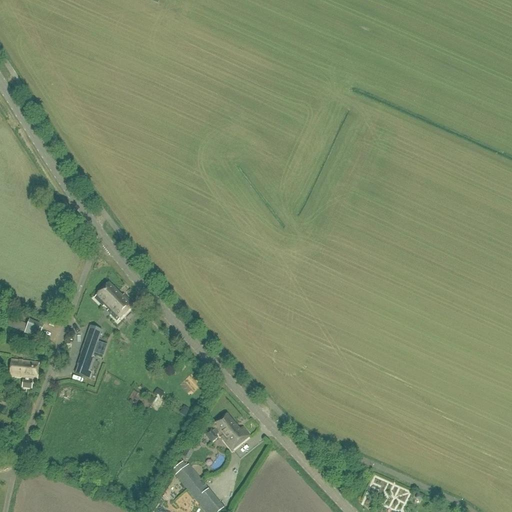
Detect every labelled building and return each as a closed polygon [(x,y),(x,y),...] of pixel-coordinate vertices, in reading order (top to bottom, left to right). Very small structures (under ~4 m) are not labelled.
[(124,295),(122,297),(109,284),(94,299),(103,308),(104,306),(108,311),(107,312),(117,322),(134,305),(124,295)] [(3,323),(25,333),(28,324),(7,315),(3,323)] [(26,335),(41,340),(44,331),(30,325),(26,335)] [(102,331),(91,328),(78,367),(90,372),(102,331)] [(39,364),(12,360),(10,375),(37,379),(39,364)] [(183,407),(180,414),(185,417),(189,410),(183,407)] [(212,430),(205,435),(212,444),(219,439),(230,452),(249,437),(242,428),(238,431),(225,416),(210,427),(212,430)] [(230,464),(225,453),(209,460),(214,471),(230,464)] [(224,509),(189,466),(175,477),(203,511),(223,511),(222,510),(224,509)]
